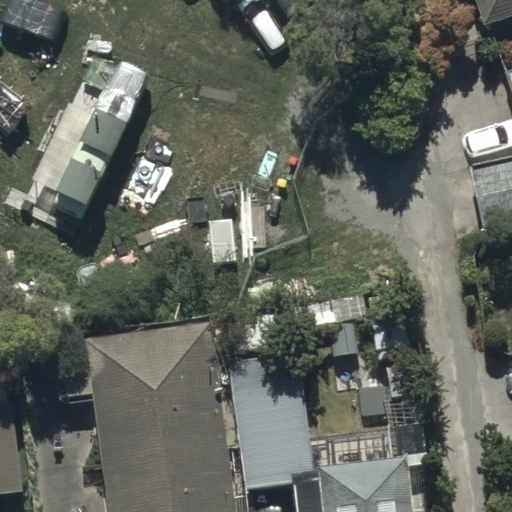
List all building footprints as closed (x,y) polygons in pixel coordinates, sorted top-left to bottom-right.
[(0,0),(0,175),(23,215),(70,187),(73,192),(140,154),(79,48),(98,37),(116,69),(192,25),(177,0),(0,0)] [(511,0),(473,0),(486,36),(511,27),(511,0)] [(511,168),(475,177),(490,244),(511,239),(511,168)] [(339,209),(231,217),(238,310),(346,302),(339,209)] [(236,511),(215,337),(54,356),(62,417),(97,413),(108,511),(236,511)] [(296,511),(407,511),(401,467),(319,478),(308,394),(236,403),(248,502),(295,496),(296,511)] [(16,410),(0,411),(0,508),(27,506),(16,410)]
